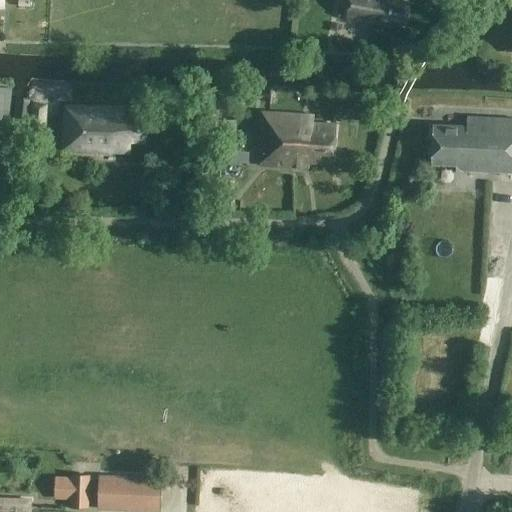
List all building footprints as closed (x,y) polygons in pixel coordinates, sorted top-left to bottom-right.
[(349,0),(346,18),(388,26),(389,22),(404,25),(408,4),(389,0),(349,0)] [(217,130),(217,127),(218,97),(205,97),(205,130),(217,130)] [(30,102),(27,134),(45,135),(47,104),(30,102)] [(130,142),(146,143),(147,117),(125,116),(125,108),(64,106),(61,150),(130,153),(130,142)] [(309,162),(333,164),(336,125),(312,123),(313,116),(262,112),(259,164),(308,167),(309,162)] [(456,171),(511,173),(511,118),(467,117),(467,126),(433,125),(431,164),(456,166),(456,171)] [(234,211),(233,180),(220,180),(220,211),(234,211)] [(71,507),(88,508),(89,476),(54,474),(53,498),(72,499),(71,507)] [(98,508),(160,511),(161,479),(99,476),(98,508)] [(0,511),(29,511),(30,500),(0,499),(0,511)]
